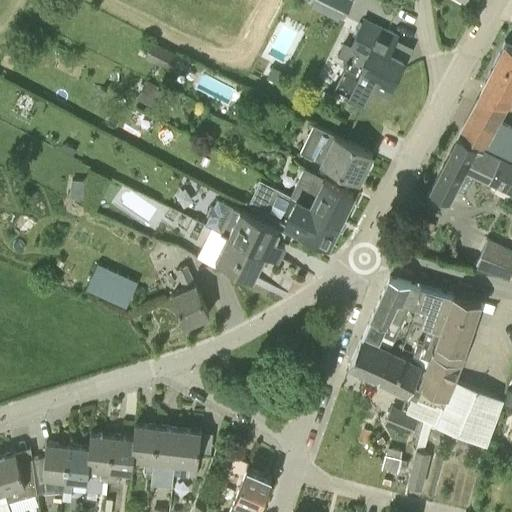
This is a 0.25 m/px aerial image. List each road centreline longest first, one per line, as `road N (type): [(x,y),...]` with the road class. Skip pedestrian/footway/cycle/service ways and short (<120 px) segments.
road 1 (residential): [(182,361),(234,340),(360,253)]
road 2 (residential): [(296,439),(360,253)]
road 3 (residential): [(0,414),(182,361)]
road 4 (residential): [(360,253),(448,90)]
road 5 (residential): [(511,291),(360,253)]
road 6 (residential): [(439,511),(291,476)]
road 7 (residential): [(296,439),(190,382),(182,361)]
